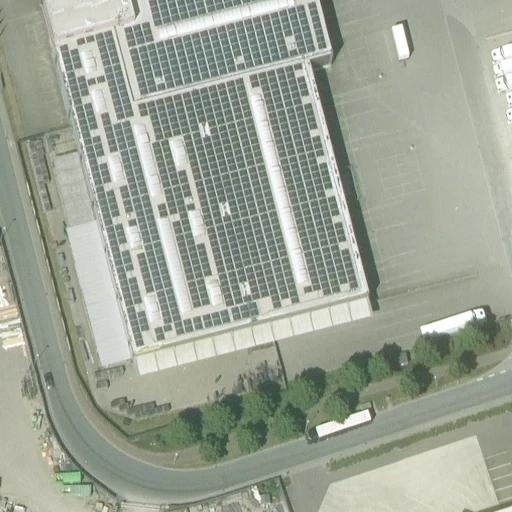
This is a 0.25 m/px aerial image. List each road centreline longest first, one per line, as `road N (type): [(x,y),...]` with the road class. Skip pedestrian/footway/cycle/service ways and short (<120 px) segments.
road 1 (residential): [(185,487),(109,469),(71,425),(0,165)]
road 2 (unclassified): [(511,384),(185,487)]
road 3 (unknown): [(457,0),(463,15),(412,20),(397,36),(390,56),(398,89),(467,124),(492,124)]
road 4 (residential): [(511,194),(463,15)]
